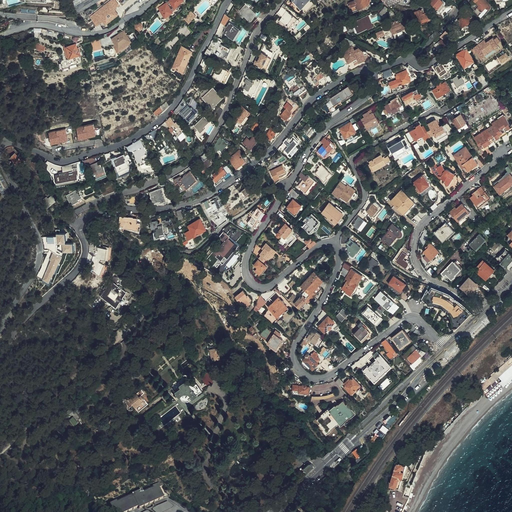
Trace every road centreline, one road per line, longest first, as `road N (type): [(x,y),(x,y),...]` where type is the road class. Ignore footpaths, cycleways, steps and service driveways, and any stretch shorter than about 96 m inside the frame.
road 1 (residential): [(333,242),(319,243),(262,288),(243,267),(320,134),(372,88),(369,73)]
road 2 (residential): [(369,73),(355,71),(320,93),(269,151),(197,200),(98,211),(78,225)]
road 3 (residential): [(78,225),(70,218),(83,207),(140,188),(195,156),(226,110),(252,38),(281,0)]
road 4 (residential): [(447,349),(419,321),(404,320),(333,373),(319,378),(300,370),(295,343),(337,270),(333,242)]
road 5 (residential): [(0,146),(66,160),(142,133),(185,90),(229,0)]
road 6 (unknown): [(193,401),(212,391),(224,398),(204,464),(217,488),(256,491),(307,458),(326,463)]
road 7 (residential): [(483,315),(423,274),(414,245),(421,226),(502,152)]
road 8 (residential): [(333,242),(364,201),(353,157),(436,110)]
road 9 (residential): [(0,332),(40,251),(0,159)]
road 10 (residential): [(78,225),(82,263),(26,315),(0,357)]
road 11 (secondary): [(447,349),(350,440)]
road 12 (secondary): [(350,440),(447,349)]
road 13 (residential): [(511,10),(426,65),(410,57)]
